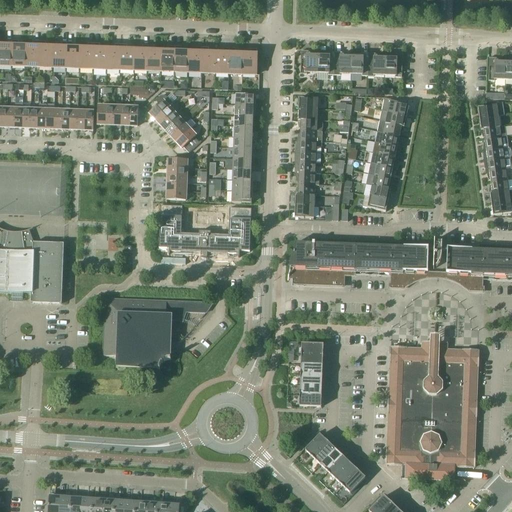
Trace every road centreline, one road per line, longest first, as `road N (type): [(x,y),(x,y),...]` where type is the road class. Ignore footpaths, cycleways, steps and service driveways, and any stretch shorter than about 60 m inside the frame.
road 1 (residential): [(267,276),(145,270),(133,227),(136,160),(0,147)]
road 2 (residential): [(276,27),(0,21)]
road 3 (residential): [(511,238),(442,227),(267,228)]
road 4 (residential): [(276,27),(511,38)]
road 5 (residential): [(224,511),(193,485),(29,472)]
road 6 (residential): [(267,228),(276,27)]
road 7 (unclassified): [(31,439),(159,446)]
